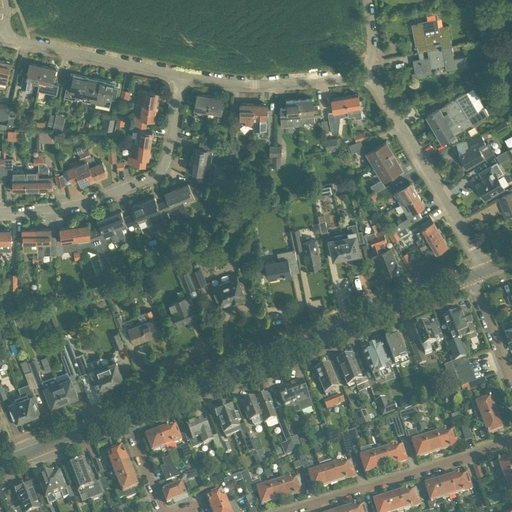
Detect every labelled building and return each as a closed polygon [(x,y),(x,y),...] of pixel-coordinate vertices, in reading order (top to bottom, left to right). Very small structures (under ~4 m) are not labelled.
[(424,51),(428,50),(452,45),(448,25),(438,27),(436,18),(420,21),(420,22),(411,24),(415,45),(423,44),(424,51)] [(452,45),(428,50),(429,57),(412,60),(415,76),(432,73),(431,66),(444,64),(446,70),(468,66),(466,55),(454,58),(452,45)] [(0,60),(0,82),(7,84),(11,63),(0,60)] [(39,81),(42,66),(29,63),(26,77),(23,77),(21,87),(30,89),(32,80),(39,81)] [(42,66),(39,81),(37,91),(56,95),(58,85),(52,84),(56,68),(42,66)] [(490,68),(481,69),(482,76),(491,75),(490,68)] [(82,99),(87,78),(73,75),(72,78),(70,78),(68,87),(70,88),(66,87),(64,97),(74,99),(75,98),(82,99)] [(95,102),(100,81),(87,78),(82,99),(95,102)] [(100,81),(95,102),(96,102),(98,104),(109,107),(110,105),(111,97),(116,98),(118,86),(116,85),(116,82),(107,80),(107,82),(100,81)] [(136,103),(156,107),(158,92),(138,89),(136,103)] [(128,93),(122,91),(120,101),(127,102),(128,93)] [(477,110),(466,91),(456,98),(456,99),(451,102),(450,101),(426,115),(433,127),(458,112),(463,120),(478,111),(477,110)] [(207,111),(209,96),(197,94),(194,113),(200,114),(201,110),(207,111)] [(344,97),(348,115),(355,114),(355,117),(362,116),(358,94),(344,97)] [(209,96),(207,111),(208,111),(207,113),(215,115),(214,120),(220,121),(223,98),(209,96)] [(348,115),(344,97),(331,99),(334,112),(335,118),(348,115)] [(298,100),(300,121),(308,121),(308,122),(314,121),(312,99),(298,100)] [(300,125),(300,121),(298,100),(286,101),(286,107),(279,108),(281,127),(300,125)] [(0,115),(8,117),(11,106),(0,103),(0,115)] [(156,107),(136,103),(133,122),(146,125),(147,119),(154,120),(156,107)] [(252,124),(253,104),(240,104),(240,119),(240,121),(245,122),(245,123),(252,124)] [(253,104),(252,124),(266,124),(266,118),(267,118),(267,104),(253,104)] [(11,106),(8,117),(15,119),(17,107),(11,106)] [(458,112),(433,127),(442,142),(488,115),(484,107),(477,110),(478,111),(463,120),(458,112)] [(55,116),(53,125),(52,131),(60,131),(63,118),(55,116)] [(114,120),(106,119),(104,129),(112,131),(114,120)] [(133,122),(132,130),(131,136),(132,136),(131,142),(130,142),(150,146),(152,132),(145,131),(146,125),(133,122)] [(506,127),(503,122),(502,123),(493,128),(496,133),(506,127)] [(5,129),(5,138),(16,138),(16,129),(5,129)] [(354,136),(356,142),(366,138),(364,132),(354,136)] [(191,138),(202,142),(204,136),(193,133),(191,138)] [(469,148),(458,154),(466,168),(485,157),(481,151),(487,147),(486,143),(481,136),(467,140),(469,148)] [(329,139),(331,149),(337,148),(335,138),(329,139)] [(374,166),(392,155),(391,153),(392,152),(389,146),(388,147),(384,141),(365,152),(374,166)] [(131,143),(128,163),(145,165),(146,159),(148,159),(150,146),(130,142),(130,143),(131,143)] [(363,151),(360,143),(349,148),(352,155),(363,151)] [(207,150),(194,147),(192,160),(205,162),(207,150)] [(109,163),(117,162),(115,148),(107,148),(109,163)] [(87,161),(94,180),(107,174),(102,161),(96,164),(93,156),(91,156),(88,150),(83,152),(87,161)] [(87,161),(83,152),(79,154),(81,160),(80,164),(67,169),(72,182),(79,180),(81,185),(94,180),(87,161)] [(393,156),(392,155),(374,166),(382,180),(401,168),(397,162),(398,162),(394,156),(393,156)] [(484,181),(476,185),(484,199),(503,188),(497,177),(503,173),(498,164),(502,162),(498,155),(493,158),(496,163),(479,173),(484,181)] [(26,190),(25,171),(25,170),(12,170),(11,157),(3,157),(3,159),(3,167),(4,177),(12,177),(12,191),(26,190)] [(38,171),(39,190),(53,189),(52,176),(49,176),(49,167),(44,163),(43,158),(38,158),(38,165),(38,171)] [(280,168),(280,158),(272,158),(272,168),(280,168)] [(205,162),(192,160),(190,172),(203,174),(202,179),(203,181),(210,182),(212,181),(215,165),(215,164),(205,162)] [(38,171),(25,171),(26,190),(39,190),(38,171)] [(65,182),(62,172),(56,173),(58,183),(65,182)] [(374,193),(375,192),(384,187),(380,180),(369,186),(374,193)] [(399,204),(417,193),(410,182),(399,189),(400,189),(393,193),(399,204)] [(177,188),(184,206),(189,204),(186,198),(193,196),(188,183),(177,188)] [(333,193),(331,185),(314,189),(316,196),(333,193)] [(184,206),(177,188),(165,192),(168,199),(163,201),(166,209),(171,207),(170,205),(176,203),(181,214),(182,214),(184,219),(189,218),(186,212),(184,206)] [(511,191),(497,198),(505,216),(511,213),(511,191)] [(375,192),(374,193),(366,198),(369,203),(378,197),(375,192)] [(417,193),(399,204),(408,218),(391,228),(394,233),(406,226),(421,217),(417,210),(424,206),(417,193)] [(143,201),(150,218),(160,213),(164,221),(170,219),(166,209),(163,201),(157,203),(154,197),(143,201)] [(129,216),(132,224),(134,227),(139,225),(138,223),(145,221),(151,235),(156,233),(153,225),(150,218),(143,201),(131,206),(134,213),(129,215),(129,216)] [(132,224),(129,216),(123,218),(120,211),(109,215),(120,244),(125,242),(122,235),(124,234),(122,229),(132,224)] [(120,244),(109,215),(97,220),(100,227),(95,229),(105,253),(109,252),(106,246),(108,243),(105,236),(111,233),(116,246),(120,244)] [(318,216),(319,221),(321,232),(327,231),(324,215),(318,216)] [(419,245),(440,233),(433,221),(415,231),(420,239),(416,241),(419,245)] [(77,240),(79,253),(80,260),(85,259),(83,250),(88,248),(95,250),(99,260),(106,257),(105,253),(95,229),(89,231),(88,224),(74,226),(77,240)] [(321,232),(319,225),(312,226),(313,233),(321,232)] [(344,246),(347,256),(360,254),(357,242),(363,241),(361,230),(357,231),(355,225),(346,227),(347,233),(342,234),(344,246)] [(77,240),(74,226),(60,228),(62,242),(77,240)] [(406,226),(394,233),(397,239),(409,232),(406,226)] [(37,252),(36,229),(22,230),(22,238),(23,244),(23,253),(37,252)] [(37,252),(37,256),(37,263),(42,263),(42,253),(44,253),(44,243),(51,243),(50,229),(36,229),(37,252)] [(299,229),(290,231),(295,252),(303,250),(305,259),(306,258),(308,269),(321,266),(315,240),(302,243),(299,229)] [(0,230),(0,251),(11,251),(10,230),(0,230)] [(376,235),(374,232),(368,234),(375,251),(368,254),(370,259),(376,257),(380,269),(384,281),(392,278),(376,235)] [(376,235),(392,278),(402,274),(397,263),(391,248),(386,250),(383,243),(387,241),(383,232),(376,235)] [(440,233),(419,245),(422,251),(431,246),(435,253),(447,245),(440,233)] [(344,246),(342,234),(328,237),(333,259),(347,256),(344,246)] [(277,253),(279,261),(265,264),(268,279),(281,276),(282,281),(292,279),(289,264),(297,262),(294,249),(277,253)] [(412,262),(406,253),(400,256),(406,266),(412,262)] [(238,254),(232,257),(236,268),(243,265),(238,254)] [(200,267),(190,271),(196,287),(206,283),(200,267)] [(223,277),(233,302),(234,301),(234,302),(242,299),(242,298),(244,297),(234,269),(222,274),(223,277)] [(184,292),(194,288),(188,271),(178,275),(184,292)] [(15,290),(15,274),(5,274),(6,290),(15,290)] [(233,302),(223,277),(210,282),(220,306),(231,301),(232,302),(233,302)] [(146,292),(150,303),(156,301),(152,290),(146,292)] [(177,325),(198,317),(190,295),(169,303),(174,317),(168,319),(172,327),(177,325)] [(48,310),(47,306),(34,311),(35,315),(48,310)] [(31,320),(27,310),(13,316),(17,325),(31,320)] [(141,323),(146,338),(159,333),(150,310),(138,315),(141,323)] [(468,318),(465,310),(454,315),(464,339),(465,338),(467,343),(476,339),(475,334),(472,326),(469,318),(468,318)] [(464,339),(454,315),(444,319),(450,336),(444,338),(448,345),(459,341),(464,339)] [(120,316),(114,318),(118,328),(123,326),(120,316)] [(146,338),(141,323),(134,326),(132,322),(127,324),(134,342),(146,338)] [(443,342),(436,323),(428,326),(428,325),(415,331),(422,349),(424,353),(431,351),(429,347),(432,346),(434,352),(440,350),(438,343),(443,342)] [(115,350),(124,346),(118,332),(110,336),(115,350)] [(398,337),(385,342),(396,369),(409,364),(398,337)] [(475,382),(467,360),(459,341),(448,345),(454,362),(451,364),(461,388),(475,382)] [(378,366),(389,361),(381,343),(363,351),(370,369),(371,369),(372,371),(379,368),(378,366)] [(426,363),(420,351),(415,354),(420,365),(426,363)] [(69,358),(71,363),(76,377),(84,374),(83,372),(89,369),(83,353),(69,358)] [(40,356),(43,373),(49,372),(45,355),(40,356)] [(103,366),(111,385),(123,380),(113,355),(107,358),(109,363),(103,366)] [(362,380),(352,355),(344,358),(355,383),(359,393),(370,388),(366,378),(362,380)] [(111,385),(103,366),(100,357),(93,360),(96,369),(91,371),(98,389),(111,385)] [(355,383),(344,358),(337,361),(347,386),(355,383)] [(71,379),(76,377),(71,363),(65,365),(67,372),(55,377),(64,401),(77,396),(71,379)] [(315,370),(324,394),(339,387),(330,364),(315,370)] [(55,377),(54,376),(42,380),(37,369),(31,371),(37,387),(37,386),(37,387),(43,385),(51,406),(64,401),(55,377)] [(408,376),(405,370),(399,373),(401,379),(408,376)] [(37,387),(31,371),(24,373),(30,389),(37,387)] [(298,409),(299,409),(301,412),(312,408),(309,400),(302,381),(290,386),(298,409)] [(475,382),(461,388),(462,391),(466,389),(468,392),(478,388),(475,382)] [(289,384),(277,389),(287,413),(298,409),(290,386),(289,384)] [(22,395),(30,416),(39,413),(34,401),(37,400),(34,394),(28,396),(27,393),(22,395)] [(341,394),(327,400),(324,402),(327,410),(345,403),(341,394)] [(30,416),(22,395),(14,398),(16,401),(8,404),(15,422),(30,416)] [(267,395),(255,400),(261,416),(264,424),(279,418),(282,426),(281,426),(284,435),(285,434),(288,442),(285,444),(285,452),(283,452),(285,457),(296,452),(291,441),(282,417),(278,409),(273,411),(267,395)] [(482,420),(496,415),(490,398),(481,402),(479,397),(469,401),(474,413),(473,413),(476,422),(482,420)] [(261,416),(255,400),(254,398),(242,403),(250,421),(261,416)] [(222,407),(233,435),(240,432),(248,454),(255,451),(248,435),(244,424),(243,424),(243,425),(239,426),(230,403),(222,407)] [(383,416),(396,411),(393,403),(387,406),(386,403),(378,406),(383,416)] [(233,435),(222,407),(213,410),(223,435),(224,434),(225,438),(233,435)] [(417,416),(414,408),(399,414),(401,421),(417,416)] [(367,411),(355,415),(354,416),(359,427),(371,422),(367,411)] [(496,415),(482,420),(486,431),(480,433),(481,438),(502,430),(496,415)] [(397,416),(388,419),(390,425),(394,424),(398,438),(404,436),(399,422),(397,416)] [(419,424),(421,431),(427,429),(425,423),(423,417),(418,419),(420,424),(419,424)] [(189,442),(192,449),(203,445),(211,442),(208,435),(210,434),(206,424),(204,425),(202,419),(187,425),(188,427),(182,430),(187,443),(189,442)] [(160,431),(167,446),(181,440),(175,425),(160,431)] [(314,440),(316,443),(331,438),(326,425),(320,427),(318,434),(320,438),(314,440)] [(465,442),(471,440),(472,439),(468,426),(461,428),(465,442)] [(458,446),(453,429),(436,434),(442,451),(458,446)] [(167,446),(160,431),(146,436),(152,452),(160,449),(162,453),(167,451),(165,447),(167,446)] [(430,455),(424,438),(418,440),(416,433),(412,434),(411,431),(407,433),(410,443),(412,442),(417,459),(430,455)] [(348,436),(352,448),(358,446),(354,433),(348,434),(348,436)] [(442,451),(436,434),(424,438),(430,455),(442,451)] [(218,435),(211,438),(216,451),(223,449),(218,435)] [(290,439),(291,441),(296,452),(302,450),(296,436),(290,439)] [(352,448),(348,436),(343,438),(346,449),(352,448)] [(374,438),(371,439),(368,440),(370,447),(376,446),(374,438)] [(231,451),(227,442),(221,445),(225,454),(231,451)] [(192,457),(187,444),(180,447),(185,460),(192,457)] [(407,462),(402,445),(384,450),(390,467),(407,462)] [(112,466),(127,459),(122,446),(106,452),(112,466)] [(267,463),(262,450),(256,453),(261,465),(267,463)] [(390,467),(384,450),(373,453),(378,470),(390,467)] [(275,453),(267,456),(269,462),(277,458),(275,453)] [(378,470),(373,453),(360,457),(365,474),(378,470)] [(503,477),(511,473),(511,455),(491,464),(493,468),(499,466),(503,477)] [(163,475),(175,470),(170,457),(162,460),(164,466),(160,467),(163,475)] [(132,473),(127,459),(112,466),(117,479),(132,473)] [(338,483),(333,466),(331,459),(330,459),(331,460),(322,463),(321,459),(317,460),(320,470),(321,469),(327,486),(338,483)] [(84,460),(76,464),(88,494),(90,500),(103,495),(98,483),(94,485),(84,460)] [(92,462),(97,475),(103,472),(98,460),(92,462)] [(321,469),(320,470),(314,471),(312,464),(307,465),(306,460),(301,462),(302,467),(303,467),(306,476),(309,475),(314,490),(327,486),(321,469)] [(350,461),(333,466),(338,483),(355,478),(350,461)] [(88,494),(76,464),(68,467),(78,492),(72,494),(73,496),(76,504),(83,502),(81,497),(88,494)] [(474,469),(479,484),(485,482),(480,467),(474,469)] [(177,470),(175,470),(163,475),(166,482),(179,476),(177,470)] [(270,470),(264,472),(266,478),(272,477),(270,470)] [(191,473),(193,479),(199,476),(199,477),(197,471),(191,473)] [(73,496),(72,494),(70,487),(66,489),(59,472),(55,474),(54,472),(48,474),(56,495),(61,494),(63,500),(73,496)] [(262,487),(259,481),(257,476),(250,478),(247,472),(239,475),(241,480),(248,496),(254,493),(253,490),(257,489),(262,506),(275,502),(270,485),(262,487)] [(120,499),(121,501),(115,503),(117,508),(118,511),(123,511),(127,511),(132,509),(128,498),(135,495),(133,489),(138,487),(132,473),(117,479),(121,491),(117,492),(120,499)] [(467,473),(453,477),(450,478),(455,495),(472,490),(467,473)] [(511,473),(503,477),(509,493),(511,491),(511,473)] [(56,495),(48,474),(38,479),(48,505),(56,502),(54,496),(56,495)] [(241,480),(239,475),(239,474),(223,480),(226,486),(241,480)] [(303,493),(298,476),(281,482),(286,498),(303,493)] [(450,478),(439,481),(438,481),(443,498),(455,495),(450,478)] [(438,481),(425,485),(430,502),(427,503),(429,511),(435,511),(434,507),(436,502),(436,501),(443,498),(438,481)] [(40,511),(40,509),(32,490),(33,490),(30,482),(22,485),(32,511),(40,511)] [(286,498),(281,482),(270,485),(275,502),(286,498)] [(162,492),(167,503),(186,496),(181,484),(162,492)] [(17,496),(21,506),(15,510),(13,507),(8,511),(32,511),(22,485),(14,488),(17,496)] [(212,510),(227,503),(221,489),(206,496),(212,510)] [(398,494),(403,510),(419,506),(414,489),(398,494)] [(398,511),(403,510),(398,494),(386,497),(390,511),(398,511)] [(487,509),(482,495),(474,497),(479,511),(487,509)] [(390,511),(386,497),(373,501),(376,511),(390,511)] [(493,498),(487,500),(490,506),(499,503),(498,498),(494,500),(493,498)] [(228,505),(227,503),(212,510),(212,511),(239,511),(235,502),(228,505)]
